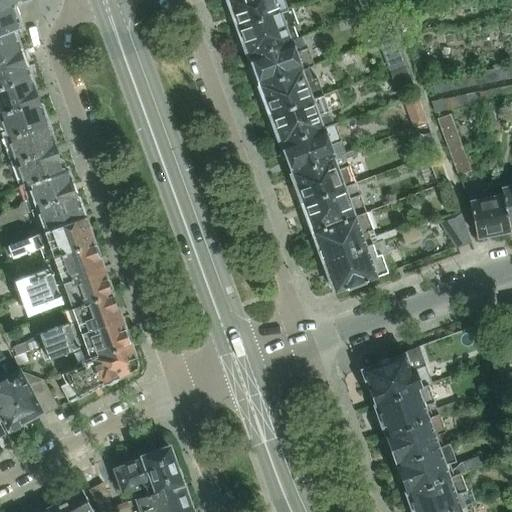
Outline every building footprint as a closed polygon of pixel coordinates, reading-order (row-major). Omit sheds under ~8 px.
[(12,3),(20,0),(0,0),(0,35),(18,29),(14,17),(16,15),(12,3)] [(229,0),(239,26),(287,8),(283,0),(229,0)] [(249,55),(251,55),(292,40),(297,38),(293,26),(298,24),(291,7),(287,8),(239,26),(249,55)] [(0,88),(31,78),(15,35),(19,33),(18,29),(0,35),(0,88)] [(394,36),(378,42),(381,52),(398,46),(394,36)] [(251,55),(262,84),(308,67),(313,65),(307,48),(296,52),(292,40),(251,55)] [(404,64),(388,70),(392,81),(404,77),(408,87),(412,85),(404,64)] [(260,85),(271,114),(323,95),(317,78),(313,80),(308,67),(262,84),(260,85)] [(498,81),(510,79),(508,68),(496,70),(498,81)] [(487,83),(498,81),(496,70),(484,72),(487,83)] [(475,85),(487,83),(484,72),(473,74),(475,85)] [(463,88),(475,85),(473,74),(461,77),(463,88)] [(451,90),(463,88),(461,77),(449,79),(451,90)] [(48,124),(31,78),(0,88),(0,117),(8,139),(48,124)] [(439,92),(451,90),(449,79),(437,81),(439,92)] [(427,95),(439,92),(437,81),(425,84),(427,95)] [(511,87),(502,89),(504,100),(511,98),(511,87)] [(491,91),(493,102),(504,100),(502,89),(491,91)] [(479,93),(481,104),(493,102),(491,91),(479,93)] [(468,96),(470,106),(481,104),(479,93),(468,96)] [(281,143),(283,142),(323,128),(319,116),(330,112),(323,95),(271,114),(281,143)] [(415,95),(403,100),(406,107),(418,103),(415,95)] [(457,98),(459,108),(470,106),(468,96),(457,98)] [(446,100),(448,110),(459,108),(457,98),(446,100)] [(448,110),(446,100),(435,102),(437,112),(448,110)] [(492,105),(485,107),(488,121),(495,119),(492,105)] [(423,115),(410,119),(413,127),(425,122),(423,115)] [(48,124),(8,139),(15,159),(11,162),(16,175),(20,172),(25,185),(27,183),(28,185),(65,172),(48,124)] [(283,142),(294,172),(335,157),(330,144),(341,141),(335,124),(323,128),(283,142)] [(427,143),(423,150),(426,157),(438,153),(431,133),(425,135),(427,143)] [(470,172),(456,133),(443,137),(457,176),(470,172)] [(335,157),(294,172),(292,172),(303,202),(355,182),(349,166),(347,167),(344,160),(357,155),(355,149),(335,157)] [(0,246),(7,244),(44,230),(83,216),(67,171),(65,172),(28,185),(32,197),(28,199),(21,201),(18,211),(0,217),(0,246)] [(303,202),(314,231),(366,212),(360,195),(349,199),(347,194),(377,183),(374,176),(355,182),(303,202)] [(509,223),(511,222),(511,185),(501,188),(503,194),(509,223)] [(510,230),(509,223),(503,194),(470,200),(477,236),(510,230)] [(458,246),(468,242),(471,241),(460,211),(439,219),(458,246)] [(366,212),(314,231),(325,261),(373,244),(372,243),(401,233),(399,227),(370,237),(368,231),(373,230),(366,212)] [(39,248),(45,262),(94,244),(83,216),(44,230),(7,244),(12,258),(39,248)] [(20,283),(26,298),(103,269),(94,244),(45,262),(48,272),(20,283)] [(336,292),(389,273),(383,255),(377,257),(373,244),(325,261),(336,292)] [(112,294),(103,269),(26,298),(29,307),(58,297),(63,312),(112,294)] [(39,333),(44,347),(122,320),(112,294),(63,312),(67,323),(39,333)] [(76,347),(81,361),(130,343),(122,320),(44,347),(48,357),(76,347)] [(25,343),(13,347),(16,355),(28,351),(25,343)] [(81,361),(83,365),(92,390),(134,368),(136,360),(130,343),(81,361)] [(425,365),(419,347),(406,351),(413,369),(425,365)] [(376,401),(429,382),(433,380),(427,364),(425,365),(413,369),(406,351),(364,367),(376,401)] [(28,362),(25,353),(14,357),(17,366),(28,362)] [(511,361),(511,360),(510,355),(495,361),(497,367),(511,361)] [(20,367),(12,371),(4,356),(0,357),(0,368),(3,376),(0,377),(0,415),(7,429),(43,411),(29,385),(20,367)] [(67,403),(92,390),(83,365),(57,374),(63,385),(58,388),(67,403)] [(57,408),(42,380),(29,385),(43,411),(45,414),(57,408)] [(376,401),(387,431),(433,414),(429,403),(436,401),(429,382),(376,401)] [(387,431),(398,461),(444,443),(440,432),(446,430),(439,411),(433,414),(387,431)] [(398,461),(409,490),(455,474),(451,462),(457,460),(450,441),(444,443),(398,461)] [(144,483),(148,494),(181,483),(168,446),(139,456),(140,459),(113,468),(122,491),(144,483)] [(486,465),(482,454),(460,462),(464,472),(486,465)] [(409,490),(416,511),(440,511),(466,503),(462,492),(468,490),(461,472),(455,474),(409,490)] [(98,511),(99,511),(113,506),(103,482),(87,489),(98,511)] [(138,503),(141,511),(181,511),(191,509),(181,483),(148,494),(114,506),(115,511),(123,511),(131,510),(129,506),(138,503)] [(92,511),(81,490),(54,504),(59,511),(92,511)] [(440,511),(475,511),(471,501),(466,503),(440,511)]
